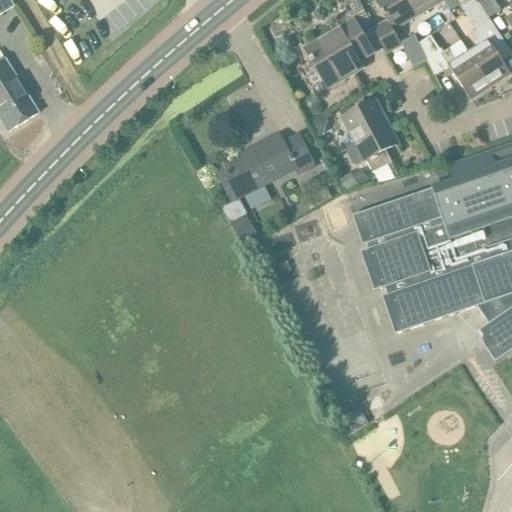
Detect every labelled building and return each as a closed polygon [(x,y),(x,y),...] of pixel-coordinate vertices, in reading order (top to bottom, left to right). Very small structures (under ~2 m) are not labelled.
[(8,0),(0,0),(0,15),(13,8),(8,0)] [(403,46),(394,30),(444,1),(443,0),(379,0),(377,2),(388,20),(373,29),(388,55),(403,46)] [(476,0),(489,19),(501,11),(494,0),(476,0)] [(354,22),(306,50),(328,88),(363,68),(359,61),(372,53),(354,22)] [(491,87),(511,74),(497,53),(507,47),(491,22),(472,34),(479,45),(468,53),(491,87)] [(491,87),(468,53),(457,60),(450,49),(442,54),(431,37),(419,45),(434,75),(448,66),(470,100),(491,87)] [(38,115),(3,60),(0,54),(0,123),(7,134),(38,115)] [(373,173),(391,164),(392,163),(386,151),(398,144),(376,102),(355,112),(352,106),(339,112),(343,119),(356,144),(348,148),(347,152),(353,165),(357,166),(365,161),(367,161),(373,173)] [(300,134),(284,142),(280,136),(251,150),(253,154),(226,168),(230,177),(221,182),(231,202),(297,169),(300,175),(316,167),(300,134)] [(511,145),(447,167),(452,182),(432,189),(432,190),(353,217),(363,246),(367,245),(369,250),(361,253),(374,293),(386,289),(388,296),(382,298),(395,336),(478,308),(489,325),(476,334),(495,363),(511,352),(511,145)] [(398,177),(391,164),(373,173),(378,183),(381,182),(398,177)] [(246,216),(230,225),(245,249),(260,241),(246,216)] [(368,424),(361,414),(342,427),(349,438),(368,424)]
